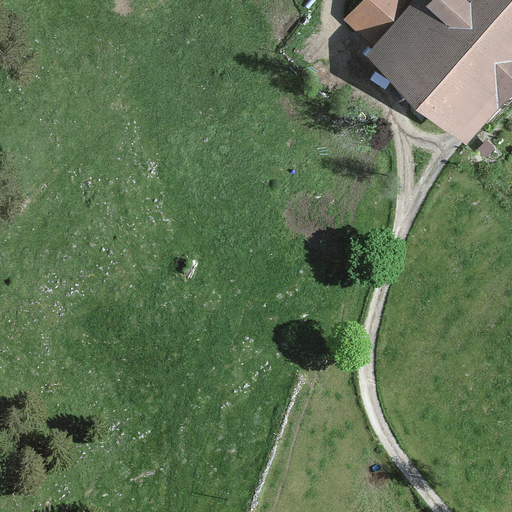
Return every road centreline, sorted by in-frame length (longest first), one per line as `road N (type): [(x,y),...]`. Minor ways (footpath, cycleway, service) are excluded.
road 1 (unclassified): [(334,0),(333,42),(401,130),(404,189),(366,345),(367,388),(387,438),(444,511)]
road 2 (track): [(0,221),(191,54),(223,0)]
